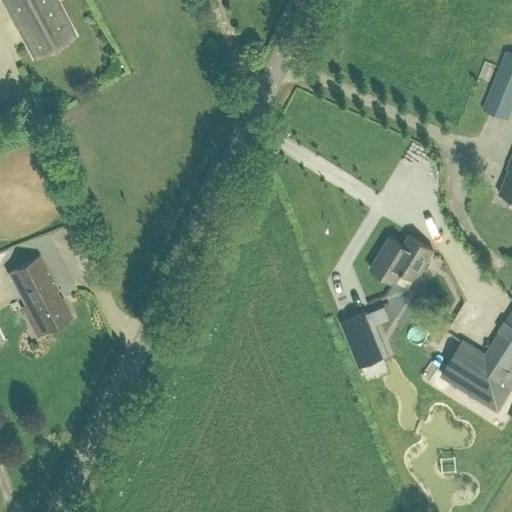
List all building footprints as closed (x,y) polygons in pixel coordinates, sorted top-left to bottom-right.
[(3,0),(34,57),(74,36),(54,0),(3,0)] [(508,119),(511,107),(511,53),(507,51),(484,109),(508,119)] [(511,157),(508,168),(510,169),(500,193),(511,197),(511,157)] [(401,271),(414,278),(433,248),(410,234),(403,244),(390,236),(370,267),(394,282),(401,271)] [(70,317),(40,258),(9,273),(28,309),(25,311),(37,334),(70,317)] [(511,386),(511,385),(511,312),(479,366),(511,386)] [(409,484),(435,494),(442,475),(416,466),(409,484)]
